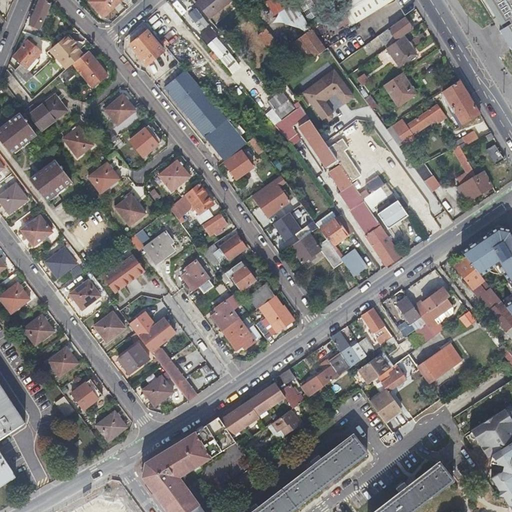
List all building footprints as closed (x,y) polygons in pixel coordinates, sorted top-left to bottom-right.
[(50,3),(43,0),(39,0),(30,25),(40,29),(50,3)] [(102,16),(119,1),(118,0),(90,0),(89,1),(102,16)] [(197,0),(195,2),(208,18),(233,0),(197,0)] [(269,0),(266,2),(276,16),(282,11),(298,35),(311,26),(292,0),(269,0)] [(350,21),(378,0),(343,0),(349,10),(345,13),(350,21)] [(396,0),(378,0),(350,21),(354,28),(396,0)] [(511,0),(480,0),(483,3),(487,0),(496,15),(492,18),(496,25),(503,21),(506,26),(499,30),(511,49),(511,48),(511,0)] [(487,0),(483,3),(492,18),(496,15),(487,0)] [(204,17),(192,3),(185,9),(197,22),(204,17)] [(404,18),(388,30),(379,37),(387,48),(397,42),(396,40),(412,29),(404,18)] [(503,21),(496,25),(499,30),(506,26),(503,21)] [(277,41),(267,28),(258,34),(268,47),(277,41)] [(320,42),(311,29),(288,46),(302,66),(325,50),(320,42)] [(164,51),(147,31),(130,45),(147,65),(164,51)] [(62,64),(79,50),(67,34),(56,44),(50,49),(62,64)] [(415,55),(403,37),(397,42),(387,48),(399,66),(415,55)] [(228,53),(216,39),(209,45),(220,59),(228,53)] [(20,64),(15,70),(27,81),(33,75),(28,71),(30,69),(28,67),(42,51),(28,40),(13,58),(20,64)] [(66,70),(83,55),(79,50),(62,64),(66,70)] [(93,87),(108,75),(88,51),(74,64),(93,87)] [(378,53),(378,64),(388,64),(387,53),(378,53)] [(247,143),(187,71),(166,88),(224,161),(247,143)] [(333,91),(335,94),(342,103),(346,103),(352,98),(352,95),(334,71),(302,94),(322,121),(324,120),(327,122),(328,122),(333,119),(333,116),(332,114),(333,113),(324,102),(322,100),(333,91)] [(357,79),(362,86),(370,80),(365,73),(357,79)] [(416,94),(402,73),(384,85),(398,107),(416,94)] [(460,126),(480,114),(459,80),(442,92),(461,122),(458,124),(460,126)] [(324,102),(335,94),(333,91),(322,100),(324,102)] [(279,118),(294,107),(283,93),(268,104),(279,118)] [(34,105),(26,111),(41,131),(68,111),(56,95),(37,109),(34,105)] [(105,109),(118,125),(136,110),(123,95),(105,109)] [(377,106),(369,96),(364,99),(372,110),(377,106)] [(412,135),(435,120),(433,117),(442,112),(437,105),(407,127),(402,119),(392,126),(404,143),(406,145),(415,139),(412,135)] [(437,123),(446,118),(442,112),(433,117),(435,120),(437,123)] [(0,139),(10,153),(35,133),(21,113),(0,129),(0,139)] [(64,138),(78,157),(94,145),(80,126),(64,138)] [(161,142),(148,126),(130,141),(143,157),(161,142)] [(386,130),(399,147),(404,143),(392,126),(386,130)] [(465,146),(479,138),(474,131),(462,138),(462,139),(457,142),(458,146),(464,143),(465,146)] [(268,157),(267,156),(254,137),(249,141),(263,161),(268,157)] [(458,146),(451,150),(460,166),(467,161),(460,149),(458,146)] [(248,161),(241,152),(225,163),(237,180),(245,173),(242,169),(245,166),(244,164),(248,161)] [(488,164),(495,177),(507,171),(499,157),(488,164)] [(57,160),(31,180),(47,200),(72,180),(57,160)] [(190,177),(177,161),(159,176),(172,191),(190,177)] [(456,180),(460,187),(476,177),(467,161),(460,166),(465,174),(456,180)] [(102,193),(120,179),(108,163),(90,177),(102,193)] [(415,169),(424,182),(432,177),(424,164),(415,169)] [(469,201),(493,187),(484,172),(476,177),(460,187),(457,189),(462,197),(465,194),(469,201)] [(273,180),(252,195),(267,217),(289,202),(273,180)] [(170,208),(178,218),(193,205),(200,215),(214,205),(198,183),(170,208)] [(29,200),(16,184),(0,194),(0,199),(10,213),(29,200)] [(365,237),(385,267),(400,256),(380,226),(381,226),(360,194),(353,199),(368,222),(366,224),(372,232),(365,237)] [(117,208),(131,226),(147,214),(132,196),(117,208)] [(408,216),(397,201),(378,214),(388,230),(408,216)] [(297,220),(307,235),(318,227),(303,207),(296,213),(299,218),(297,220)] [(213,217),(208,212),(198,219),(202,225),(213,217)] [(228,224),(221,214),(203,226),(210,236),(214,233),(216,236),(221,233),(219,230),(228,224)] [(52,231),(40,215),(22,228),(34,245),(52,231)] [(343,262),(353,276),(367,267),(354,249),(343,257),(334,246),(348,236),(336,218),(320,230),(343,262)] [(307,235),(290,246),(302,263),(320,250),(334,269),(343,262),(320,230),(318,227),(307,235)] [(497,228),(461,252),(466,258),(481,276),(498,265),(511,286),(511,301),(504,306),(511,315),(511,231),(511,230),(497,228)] [(171,244),(174,241),(167,232),(144,248),(157,265),(176,250),(171,244)] [(248,247),(239,234),(224,245),(233,257),(248,247)] [(135,248),(130,240),(127,242),(114,250),(118,255),(129,248),(131,251),(135,248)] [(58,277),(77,263),(65,247),(47,261),(58,277)] [(481,276),(466,258),(455,267),(473,290),(484,281),(481,276)] [(210,279),(196,261),(186,268),(188,271),(183,275),(194,291),(210,279)] [(98,262),(88,268),(104,288),(107,286),(105,283),(110,279),(98,262)] [(223,281),(225,283),(232,279),(242,292),(255,281),(242,262),(221,277),(223,281)] [(101,296),(89,279),(70,293),(83,309),(101,296)] [(484,281),(473,290),(490,310),(501,302),(484,281)] [(0,295),(0,297),(11,312),(30,299),(17,283),(0,295)] [(248,298),(257,310),(260,308),(275,297),(267,285),(248,298)] [(414,307),(421,318),(440,304),(443,302),(437,293),(423,303),(421,302),(414,307)] [(234,295),(216,308),(218,312),(212,316),(223,332),(239,320),(233,311),(241,305),(234,295)] [(267,318),(256,326),(266,340),(293,321),(283,306),(282,307),(275,297),(260,308),(267,318)] [(412,324),(421,318),(414,307),(408,298),(397,305),(411,325),(412,324)] [(501,302),(490,310),(489,311),(505,331),(511,326),(511,315),(504,306),(501,302)] [(440,304),(421,318),(426,324),(445,311),(440,304)] [(384,325),(373,309),(362,316),(373,333),(384,325)] [(107,341),(125,327),(113,311),(95,325),(107,341)] [(137,332),(141,337),(156,325),(146,311),(130,323),(137,332)] [(181,318),(175,311),(156,325),(141,337),(147,346),(161,364),(189,400),(192,405),(211,392),(207,385),(200,390),(198,387),(194,390),(163,348),(160,350),(159,347),(176,334),(171,326),(175,323),(176,325),(182,321),(180,319),(181,318)] [(471,312),(460,317),(465,328),(476,323),(471,312)] [(36,344),(54,331),(42,315),(24,328),(36,344)] [(255,342),(239,320),(223,332),(237,350),(243,346),(245,349),(255,342)] [(412,324),(411,325),(401,332),(405,338),(415,330),(412,324)] [(344,357),(351,368),(367,356),(358,343),(356,341),(348,346),(339,332),(330,338),(344,357)] [(393,337),(391,334),(390,335),(389,333),(379,340),(382,345),(393,337)] [(365,339),(358,343),(367,356),(373,352),(365,339)] [(131,374),(149,360),(137,343),(119,357),(131,374)] [(424,345),(414,352),(417,356),(426,350),(424,345)] [(60,376),(78,362),(66,347),(48,360),(60,376)] [(457,365),(446,349),(429,361),(428,360),(418,367),(430,383),(457,365)] [(215,366),(206,353),(195,361),(204,374),(215,366)] [(359,370),(369,384),(384,374),(391,368),(386,361),(385,362),(380,355),(359,370)] [(309,398),(326,386),(335,379),(351,368),(344,357),(332,366),(332,367),(303,388),(306,393),(309,398)] [(406,380),(396,365),(391,368),(384,374),(388,380),(382,384),(388,393),(406,380)] [(288,367),(281,371),(289,382),(300,384),(294,376),(288,367)] [(294,376),(300,384),(300,385),(303,383),(297,374),(294,376)] [(155,405),(173,392),(161,376),(143,389),(155,405)] [(72,392),(85,409),(103,395),(91,379),(72,392)] [(0,439),(25,423),(0,383),(0,486),(15,476),(0,453),(0,439)] [(263,392),(261,389),(249,396),(252,399),(236,410),(234,407),(227,411),(229,414),(229,415),(240,431),(255,421),(254,420),(285,398),(281,392),(276,383),(263,392)] [(293,409),(309,398),(306,393),(302,396),(295,387),(293,389),(290,385),(281,392),(285,398),(293,409)] [(361,390),(369,401),(375,397),(367,385),(361,390)] [(65,396),(56,402),(66,417),(75,411),(65,396)] [(302,423),(293,409),(273,423),(279,432),(282,429),(286,435),(302,423)] [(511,511),(511,423),(504,410),(469,432),(485,458),(490,455),(496,465),(505,466),(504,471),(501,471),(490,478),(511,511)] [(109,441),(127,427),(114,411),(96,424),(109,441)] [(237,443),(233,437),(221,420),(219,417),(209,423),(226,449),(237,443)] [(100,441),(86,422),(76,429),(80,433),(76,436),(79,442),(72,446),(80,456),(100,441)] [(199,467),(226,449),(209,423),(206,425),(181,441),(199,467)] [(353,436),(252,511),(291,511),(367,454),(353,436)] [(199,467),(181,441),(153,458),(154,461),(150,463),(146,476),(156,490),(153,492),(167,511),(189,511),(200,505),(180,478),(199,467)] [(413,511),(453,481),(438,462),(374,511),(413,511)]
